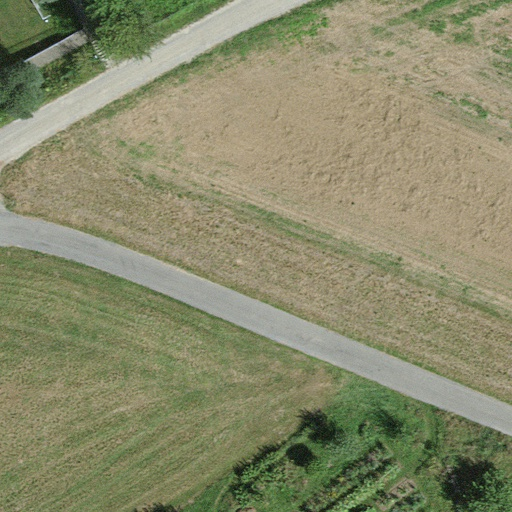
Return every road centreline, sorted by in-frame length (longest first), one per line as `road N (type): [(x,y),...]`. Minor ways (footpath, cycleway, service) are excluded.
road 1 (track): [(0,228),(511,426)]
road 2 (track): [(0,144),(183,28),(257,0)]
